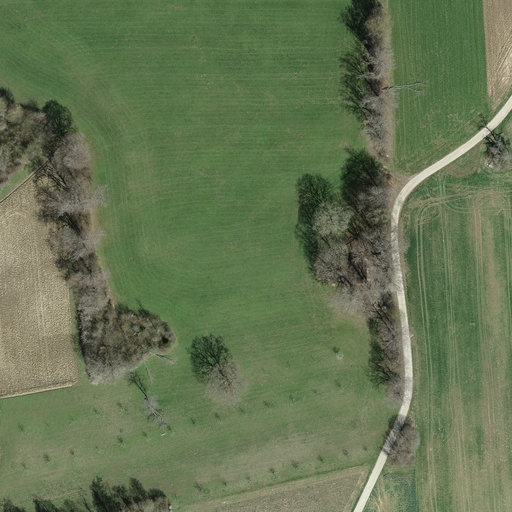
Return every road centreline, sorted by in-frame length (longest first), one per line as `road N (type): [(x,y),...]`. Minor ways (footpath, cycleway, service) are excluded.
road 1 (track): [(511,104),(397,196),(404,403),(356,511)]
road 2 (track): [(397,196),(384,0)]
